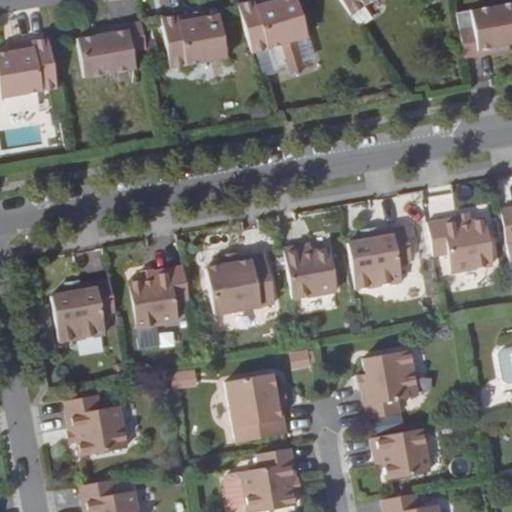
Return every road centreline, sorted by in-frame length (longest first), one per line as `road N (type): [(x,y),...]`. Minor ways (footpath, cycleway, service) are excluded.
road 1 (unclassified): [(0,221),(511,131)]
road 2 (unclassified): [(35,511),(0,302)]
